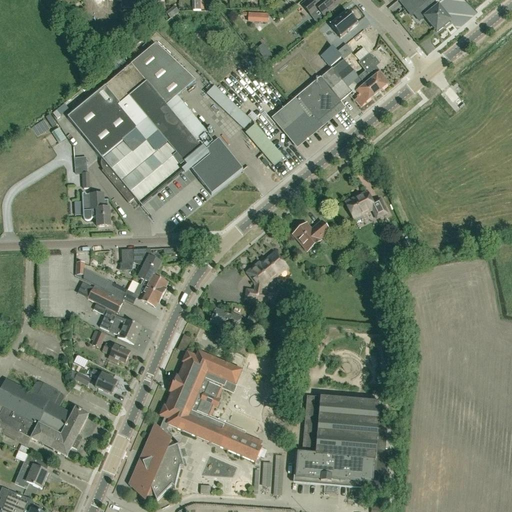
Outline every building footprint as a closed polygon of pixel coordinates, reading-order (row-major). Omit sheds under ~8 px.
[(158,11),(157,0),(153,0),(140,0),(140,11),(158,11)] [(340,3),(337,0),(309,0),(302,6),(310,15),(317,10),(323,17),(340,3)] [(399,0),(407,10),(412,15),(413,14),(418,10),(420,13),(424,18),(436,32),(437,30),(438,32),(443,27),(423,3),(421,0),(399,0)] [(421,0),(423,3),(443,27),(449,22),(448,21),(449,20),(432,0),(421,0)] [(138,1),(121,1),(121,10),(138,9),(138,1)] [(170,19),(179,13),(175,7),(166,13),(170,19)] [(357,24),(347,12),(330,26),(340,38),(357,24)] [(105,87),(68,118),(102,158),(103,157),(103,158),(101,160),(101,162),(101,164),(101,166),(102,168),(103,170),(102,171),(127,201),(127,202),(128,203),(129,202),(129,201),(133,197),(134,198),(140,205),(141,206),(183,172),(185,175),(210,155),(207,150),(217,142),(211,135),(213,133),(210,129),(204,134),(193,143),(170,114),(178,108),(172,101),(176,99),(195,83),(156,45),(131,66),(105,87)] [(337,53),(341,58),(342,59),(351,52),(346,45),(337,53)] [(332,47),(322,56),(331,67),(341,58),(337,53),(332,47)] [(358,64),(381,91),(388,85),(373,67),(377,64),(369,55),(369,56),(363,49),(354,57),(359,63),(358,64)] [(343,62),(333,71),(347,88),(351,93),(353,96),(357,93),(359,96),(357,97),(358,98),(356,99),(362,106),(373,97),(352,72),(349,69),(343,62)] [(352,72),(373,97),(381,91),(358,64),(365,73),(361,76),(355,69),(352,72)] [(347,88),(333,71),(321,80),(320,79),(284,108),(276,115),(298,140),(313,127),(317,131),(318,132),(327,125),(328,123),(324,118),(341,104),(340,102),(351,93),(347,88)] [(440,97),(449,108),(462,98),(453,86),(440,97)] [(214,87),(207,95),(243,130),(251,122),(217,90),(214,87)] [(250,117),(256,122),(260,118),(255,112),(250,117)] [(258,125),(248,133),(276,167),(286,159),(258,125)] [(65,138),(58,127),(51,132),(58,142),(65,138)] [(86,159),(75,160),(76,175),(83,175),(83,190),(90,189),(89,174),(87,174),(86,159)] [(225,197),(233,205),(253,185),(245,177),(225,197)] [(225,196),(239,181),(235,178),(222,193),(225,196)] [(377,220),(387,214),(379,199),(372,203),(367,193),(346,204),(354,220),(372,210),(377,220)] [(90,195),(90,196),(86,196),(86,195),(85,194),(84,194),(83,194),(82,195),(82,196),(83,219),(83,220),(84,221),(86,222),(87,223),(89,223),(90,222),(91,221),(92,219),(96,220),(97,228),(110,227),(109,210),(108,210),(108,201),(104,202),(103,195),(90,195)] [(320,241),(330,232),(321,222),(316,227),(319,230),(314,234),(306,225),(293,235),(307,252),(320,242),(320,241)] [(409,247),(401,250),(403,256),(415,253),(413,247),(409,248),(409,247)] [(132,263),(132,250),(121,251),(121,263),(132,263)] [(139,279),(148,284),(152,276),(154,276),(160,263),(148,257),(148,250),(132,250),(132,263),(143,268),(138,277),(140,278),(139,279)] [(246,275),(255,286),(254,293),(246,292),(245,301),(273,305),(274,296),(265,295),(266,287),(278,277),(277,276),(285,269),(273,254),(259,266),(258,264),(246,275)] [(146,288),(162,297),(166,289),(165,288),(167,283),(154,276),(152,276),(148,284),(146,288)] [(104,290),(124,301),(132,305),(135,299),(155,309),(157,303),(158,304),(162,297),(146,288),(132,282),(127,291),(109,281),(104,290)] [(125,320),(116,316),(124,301),(104,290),(94,286),(87,299),(96,304),(93,310),(105,316),(100,328),(118,336),(117,338),(133,345),(141,327),(125,320)] [(254,309),(246,326),(255,330),(263,313),(254,309)] [(229,327),(237,331),(242,319),(233,315),(232,318),(216,311),(210,324),(218,328),(217,331),(226,335),(229,327)] [(105,336),(95,331),(91,339),(95,341),(92,346),(100,349),(105,336)] [(125,364),(130,353),(115,346),(114,348),(106,345),(103,352),(110,355),(109,360),(117,364),(119,361),(125,364)] [(260,442),(254,439),(244,435),(245,433),(211,417),(215,408),(216,409),(220,400),(219,399),(223,389),(232,393),(235,386),(236,386),(242,372),(237,369),(198,353),(196,358),(187,353),(183,364),(184,365),(179,378),(176,377),(170,393),(169,393),(171,394),(166,408),(164,407),(159,417),(164,419),(159,431),(155,427),(129,486),(144,502),(146,497),(153,497),(156,503),(171,488),(174,490),(174,489),(179,469),(183,470),(177,448),(181,447),(180,446),(174,448),(169,442),(172,437),(165,430),(167,426),(255,464),(256,464),(259,457),(264,459),(265,456),(267,451),(262,449),(258,447),(260,442)] [(84,366),(87,360),(80,356),(77,362),(84,366)] [(111,394),(117,383),(112,381),(113,379),(101,374),(93,371),(90,377),(98,380),(95,387),(111,394)] [(88,388),(91,380),(78,374),(74,381),(88,388)] [(54,405),(60,393),(43,384),(37,396),(6,379),(0,390),(0,422),(66,457),(72,447),(77,449),(83,438),(78,435),(88,416),(75,409),(72,414),(54,405)] [(388,453),(385,453),(388,414),(379,413),(380,404),(307,398),(302,455),(298,455),(296,479),(321,481),(320,484),(349,486),(349,489),(371,491),(372,488),(385,489),(388,453)] [(264,404),(257,407),(260,414),(267,411),(264,404)] [(16,434),(4,427),(0,434),(12,441),(16,434)] [(105,430),(97,435),(102,442),(109,437),(105,430)] [(21,452),(29,454),(31,449),(23,446),(21,452)] [(48,473),(46,472),(37,468),(40,461),(28,455),(24,462),(33,466),(31,472),(22,468),(15,484),(26,489),(28,483),(41,489),(48,473)] [(90,455),(85,461),(92,466),(97,460),(90,455)] [(40,511),(42,508),(34,504),(33,501),(2,488),(0,492),(0,496),(2,499),(0,503),(0,511),(40,511)]
